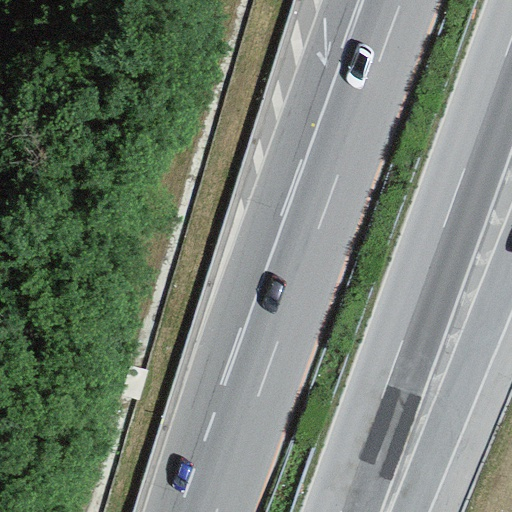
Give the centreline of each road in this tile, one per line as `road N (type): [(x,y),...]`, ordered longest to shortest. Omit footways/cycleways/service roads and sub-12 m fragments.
road 1 (motorway): [(396,0),(214,511)]
road 2 (motorway): [(339,511),(511,43)]
road 3 (track): [(0,361),(110,0)]
road 4 (motorway): [(406,511),(511,256)]
